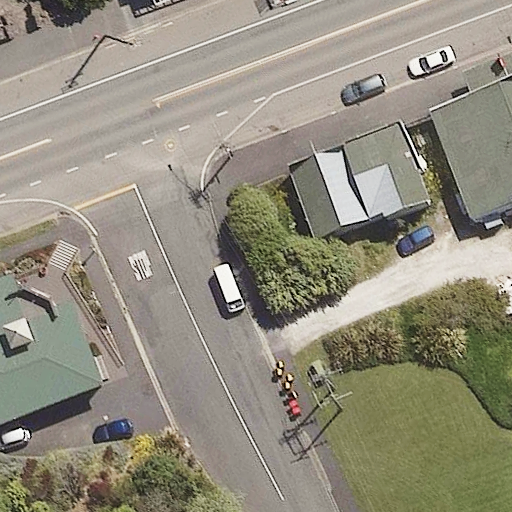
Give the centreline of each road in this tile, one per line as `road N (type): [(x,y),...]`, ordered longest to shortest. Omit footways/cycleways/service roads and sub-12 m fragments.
road 1 (residential): [(104,124),(289,511)]
road 2 (trunk): [(434,0),(104,124)]
